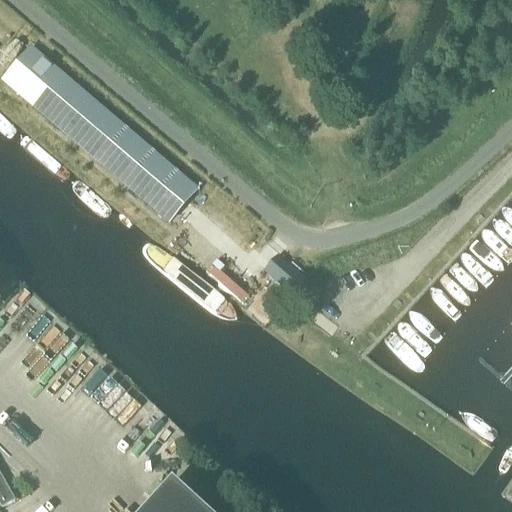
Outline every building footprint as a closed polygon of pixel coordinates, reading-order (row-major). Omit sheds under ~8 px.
[(169,224),(197,192),(31,51),(4,82),(169,224)] [(265,274),(293,297),(306,282),(278,259),(265,274)] [(213,268),(206,275),(243,307),(249,299),(213,268)] [(0,507),(2,510),(15,503),(0,475),(0,507)] [(202,511),(173,485),(148,511),(202,511)]
